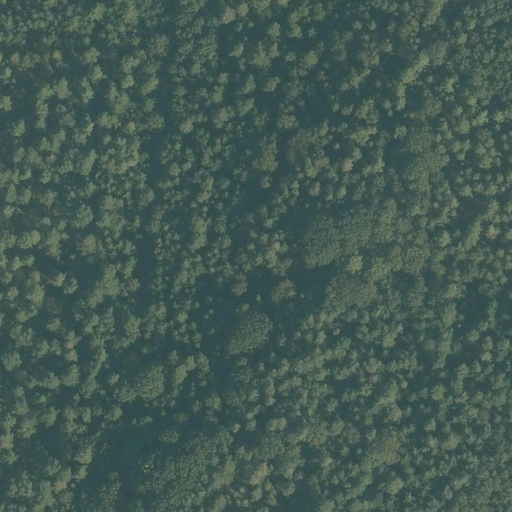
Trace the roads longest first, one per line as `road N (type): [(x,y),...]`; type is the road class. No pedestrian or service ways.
road 1 (track): [(455,6),(443,21),(419,159),(398,210),(306,273),(213,396),(131,439)]
road 2 (track): [(177,0),(131,439)]
road 3 (track): [(172,49),(0,58)]
road 4 (track): [(511,135),(455,6)]
